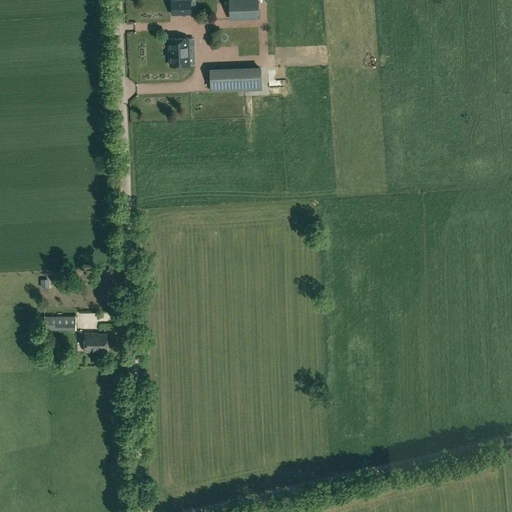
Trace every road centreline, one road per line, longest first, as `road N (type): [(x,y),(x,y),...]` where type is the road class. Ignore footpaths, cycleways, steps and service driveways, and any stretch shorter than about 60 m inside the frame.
road 1 (unclassified): [(142,511),(116,0)]
road 2 (unclassified): [(511,440),(201,511)]
